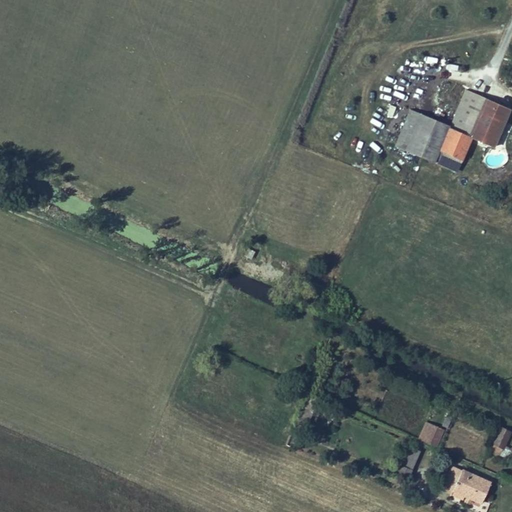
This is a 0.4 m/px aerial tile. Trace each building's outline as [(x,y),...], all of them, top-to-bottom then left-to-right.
[(467,89),(450,126),(469,135),(495,146),(511,109),(467,89)] [(392,145),(433,162),(440,146),(429,142),(438,122),(407,108),(392,145)] [(450,126),(438,122),(429,142),(440,146),(450,126)] [(450,126),(440,146),(460,154),(469,135),(450,126)] [(440,146),(433,162),(431,165),(451,174),(460,154),(440,146)] [(438,447),(443,428),(423,422),(418,441),(438,447)] [(497,427),(489,453),(507,458),(510,449),(505,448),(511,431),(497,427)] [(388,437),(379,459),(392,464),(402,442),(388,437)] [(413,470),(418,450),(406,447),(400,467),(413,470)] [(436,458),(426,480),(464,495),(473,475),(462,470),(436,458)] [(396,474),(408,475),(409,468),(397,466),(396,474)]
